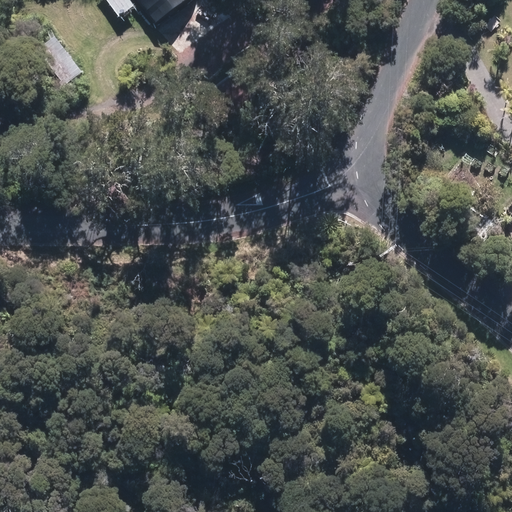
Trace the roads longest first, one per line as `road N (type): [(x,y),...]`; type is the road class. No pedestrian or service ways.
road 1 (residential): [(371,169),(271,202),(106,236),(0,232)]
road 2 (residential): [(371,169),(393,214),(511,329)]
road 3 (residential): [(423,0),(380,96),(371,169)]
